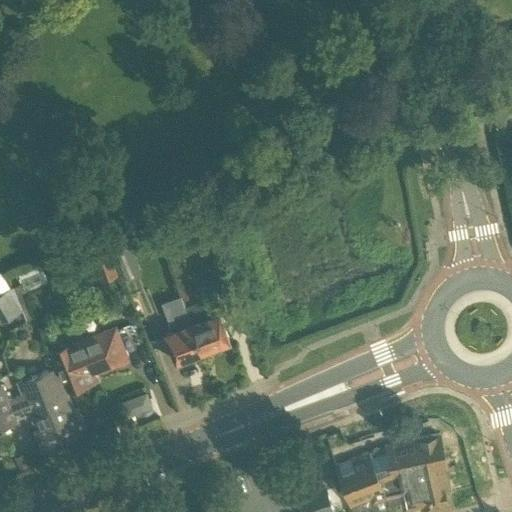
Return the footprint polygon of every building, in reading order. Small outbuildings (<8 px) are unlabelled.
[(110,253),(90,261),(97,281),(118,273),(110,253)] [(13,286),(0,293),(0,294),(11,313),(20,307),(13,286)] [(165,301),(175,328),(164,332),(175,361),(200,351),(184,308),(185,308),(180,295),(165,301)] [(184,308),(200,351),(229,340),(215,303),(205,307),(203,301),(185,308),(184,308)] [(50,352),(57,368),(63,383),(66,391),(97,378),(92,365),(111,358),(115,367),(129,361),(116,328),(71,346),(70,345),(50,352)] [(63,383),(57,368),(17,384),(21,393),(8,398),(2,383),(0,383),(0,427),(17,421),(16,418),(29,413),(43,447),(68,437),(61,421),(63,420),(51,387),(63,383)] [(66,391),(63,383),(51,387),(63,420),(61,421),(68,437),(85,430),(77,408),(74,410),(66,391)] [(127,416),(132,414),(152,405),(146,389),(121,399),(127,416)] [(453,497),(439,433),(373,448),(374,454),(353,458),(365,511),(452,511),(449,498),(453,497)] [(19,468),(27,465),(22,452),(14,455),(19,468)] [(329,484),(318,487),(299,493),(305,511),(328,511),(336,510),(329,484)] [(188,511),(223,511),(218,499),(202,505),(202,507),(188,511)]
